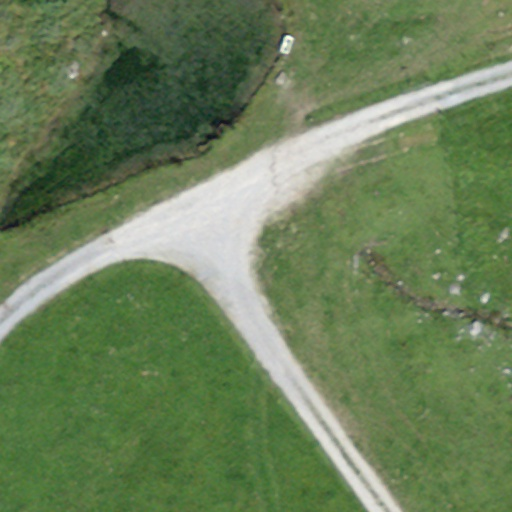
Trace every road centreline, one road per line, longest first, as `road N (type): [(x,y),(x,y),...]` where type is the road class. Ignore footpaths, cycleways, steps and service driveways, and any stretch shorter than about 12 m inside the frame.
road 1 (track): [(511,68),(406,99),(201,194)]
road 2 (track): [(201,194),(252,324),(354,469)]
road 3 (track): [(201,194),(27,287),(0,312)]
